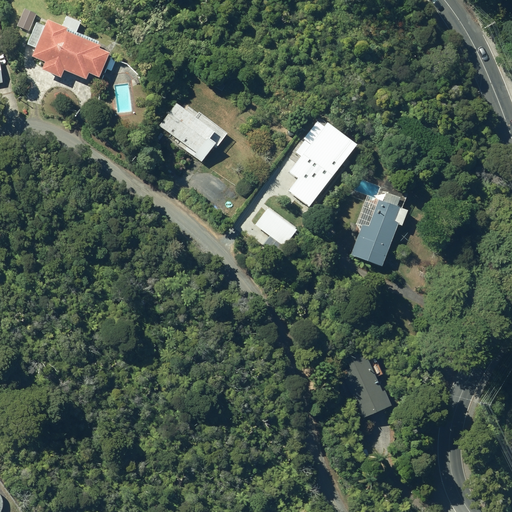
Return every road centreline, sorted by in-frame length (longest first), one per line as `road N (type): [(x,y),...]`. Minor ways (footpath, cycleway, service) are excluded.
road 1 (secondary): [(511,307),(453,413),(454,480),(471,511)]
road 2 (secondary): [(443,0),(489,73),(511,137)]
